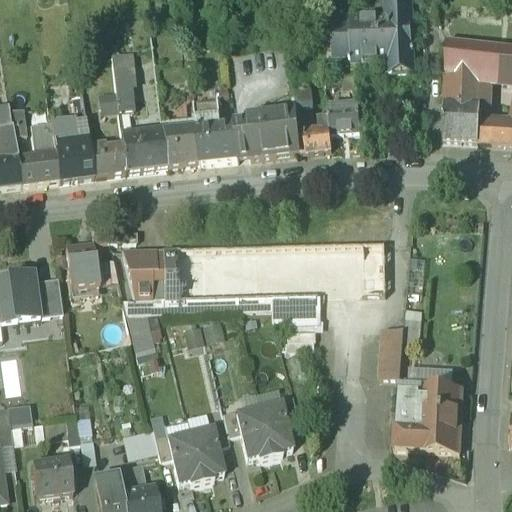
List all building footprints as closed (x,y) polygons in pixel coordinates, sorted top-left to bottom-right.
[(406,0),(389,0),(390,1),(386,1),(387,23),(350,25),(350,34),(339,35),(340,42),(332,42),(332,53),(340,52),(340,59),(351,59),(352,69),(388,67),(388,79),(414,78),(411,22),(410,0),(406,0)] [(511,54),(496,52),(446,46),(445,79),(479,82),(511,85),(511,54)] [(130,61),(111,63),(114,94),(131,92),(134,92),(130,61)] [(479,82),(445,79),(444,111),(478,112),(479,82)] [(355,81),(343,82),(344,96),(352,95),(352,99),(357,98),(355,81)] [(305,86),(293,88),(294,98),(307,98),(305,86)] [(131,96),(115,98),(116,102),(118,119),(127,119),(132,118),(133,117),(133,116),(131,96)] [(307,98),(294,98),(296,117),(298,136),(310,134),(309,131),(313,130),(311,110),(310,98),(307,98)] [(74,124),(76,124),(79,145),(88,144),(82,101),(68,103),(70,119),(73,119),(74,124)] [(116,102),(98,104),(99,116),(100,121),(118,119),(116,102)] [(214,105),(207,106),(193,108),(195,133),(220,131),(217,105),(214,106),(214,105)] [(358,109),(327,111),(327,113),(329,131),(330,139),(360,136),(358,109)] [(478,112),(444,111),(443,146),(477,148),(478,126),(478,112)] [(327,113),(316,114),(318,133),(329,131),(327,113)] [(0,133),(10,132),(7,118),(7,116),(0,116),(0,133)] [(22,116),(7,118),(10,132),(11,132),(13,145),(25,143),(22,116)] [(296,117),(245,123),(245,127),(233,129),(237,165),(300,158),(297,136),(296,117)] [(127,119),(118,119),(121,143),(151,139),(150,134),(130,136),(127,119)] [(88,144),(79,145),(76,124),(74,124),(49,127),(55,160),(59,187),(94,182),(89,149),(88,144)] [(511,128),(478,126),(477,148),(511,150),(511,128)] [(49,127),(31,130),(34,162),(55,160),(49,127)] [(195,133),(178,135),(182,171),(237,165),(233,129),(220,131),(195,133)] [(310,134),(298,136),(300,159),(331,155),(330,139),(329,131),(318,133),(310,134)] [(10,132),(0,133),(0,157),(1,162),(0,161),(0,193),(20,191),(16,165),(15,162),(16,162),(13,145),(11,132),(10,132)] [(178,135),(162,137),(162,138),(166,173),(182,171),(178,135)] [(151,139),(121,143),(122,150),(125,178),(166,173),(162,138),(151,139)] [(104,147),(97,148),(100,169),(106,168),(104,152),(105,151),(104,147)] [(97,148),(89,149),(94,182),(108,180),(106,168),(100,169),(97,148)] [(105,151),(104,152),(106,168),(108,180),(125,178),(122,150),(105,151)] [(34,162),(16,165),(20,191),(59,187),(55,160),(34,162)] [(105,240),(92,242),(93,250),(95,268),(111,266),(105,240)] [(93,250),(65,253),(70,298),(98,295),(95,268),(93,250)] [(33,279),(7,282),(8,284),(0,284),(0,325),(13,324),(14,329),(39,326),(39,324),(34,288),(33,279)] [(58,285),(34,288),(39,324),(62,320),(58,285)] [(420,327),(404,326),(402,348),(418,349),(420,327)] [(220,329),(204,333),(208,349),(224,345),(220,329)] [(201,334),(186,338),(190,354),(205,350),(201,334)] [(402,340),(384,339),(381,384),(399,385),(402,340)] [(412,376),(412,389),(455,390),(455,377),(412,376)] [(397,428),(417,429),(419,393),(399,392),(397,428)] [(419,393),(417,429),(397,428),(396,428),(394,456),(407,457),(458,459),(462,395),(419,393)] [(298,427),(292,404),(281,406),(281,410),(286,429),(298,427)] [(281,410),(258,416),(270,464),(282,462),(281,459),(292,456),(286,429),(281,410)] [(0,447),(11,446),(7,415),(0,416),(0,447)] [(258,416),(235,421),(240,441),(246,467),(257,464),(258,467),(270,464),(258,416)] [(234,417),(223,420),(228,443),(240,441),(235,421),(234,417)] [(155,442),(166,440),(163,420),(152,421),(155,442)] [(79,422),(81,440),(93,438),(90,421),(79,422)] [(76,426),(65,428),(68,450),(80,448),(76,426)] [(224,427),(212,430),(213,434),(218,453),(229,450),(224,427)] [(213,434),(190,439),(202,488),(214,485),(213,482),(224,480),(218,453),(213,434)] [(190,439),(167,445),(171,464),(178,490),(189,488),(190,491),(202,488),(190,439)] [(166,441),(154,444),(160,467),(171,464),(167,445),(166,441)] [(68,465),(58,466),(58,467),(32,471),(36,505),(73,499),(68,465)] [(138,471),(116,476),(117,479),(118,479),(119,483),(122,498),(154,492),(153,485),(140,487),(138,471)] [(117,479),(96,483),(97,487),(119,483),(118,479),(117,479)] [(119,483),(97,487),(101,511),(123,511),(121,498),(122,498),(119,483)] [(122,498),(121,498),(123,511),(158,511),(158,510),(162,509),(162,504),(157,505),(154,492),(122,498)]
